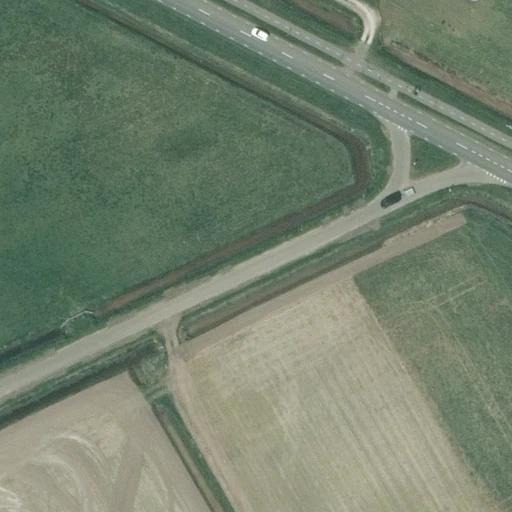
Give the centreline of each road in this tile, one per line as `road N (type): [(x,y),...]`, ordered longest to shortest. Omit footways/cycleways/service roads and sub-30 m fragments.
road 1 (unclassified): [(0,394),(386,212)]
road 2 (tertiary): [(394,114),(174,0)]
road 3 (unclassified): [(386,212),(475,174),(506,172)]
road 4 (tertiary): [(506,172),(394,114)]
